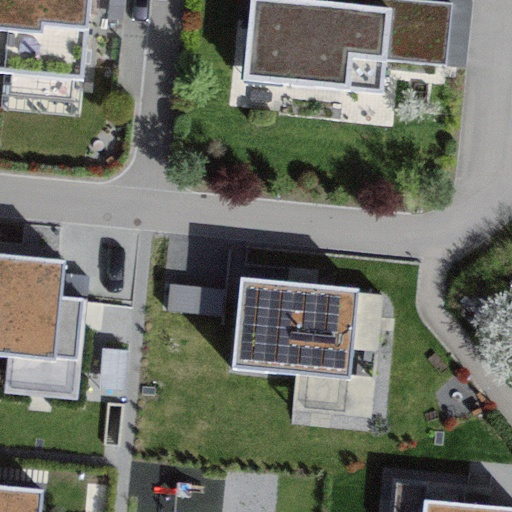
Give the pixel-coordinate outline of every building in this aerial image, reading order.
[(0,0),(0,72),(81,80),(88,0),(0,0)] [(345,6),(281,0),(250,0),(242,81),(382,95),(386,59),(443,65),(450,0),(446,0),(390,0),(390,11),(345,6)] [(59,258),(0,253),(0,353),(51,357),(55,312),(59,258)] [(360,285),(241,277),(235,371),(354,380),(360,285)] [(42,511),(44,488),(0,484),(0,511),(42,511)] [(433,501),(431,511),(511,511),(511,510),(480,507),(433,501)]
